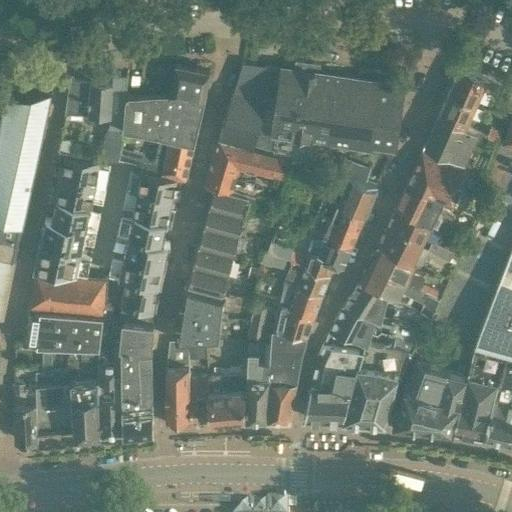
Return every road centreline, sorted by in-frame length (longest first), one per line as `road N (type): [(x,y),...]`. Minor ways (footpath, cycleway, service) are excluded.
road 1 (primary): [(511,501),(379,479),(208,475),(54,488)]
road 2 (residential): [(0,88),(51,60),(164,26),(346,18)]
road 3 (residential): [(511,42),(469,19),(346,18)]
